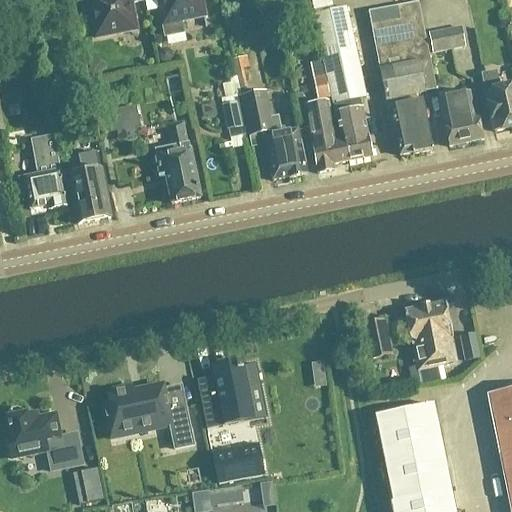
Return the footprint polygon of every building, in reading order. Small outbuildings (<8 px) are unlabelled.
[(130,5),(144,3),(142,0),(86,0),(94,39),(135,32),(130,5)] [(142,0),(144,3),(157,0),(164,37),(180,34),(178,23),(203,18),(199,0),(142,0)] [(418,5),(369,15),(386,101),(435,91),(418,5)] [(339,141),(337,142),(337,144),(343,142),(348,164),(370,160),(358,100),(361,99),(343,11),(314,17),(339,141)] [(428,38),(432,58),(464,52),(460,32),(428,38)] [(94,83),(102,69),(93,63),(84,77),(94,83)] [(491,123),(494,135),(509,131),(510,134),(511,133),(511,89),(492,94),(488,76),(480,78),(484,96),(482,96),(486,110),(487,109),(490,123),(491,123)] [(319,101),(327,100),(323,78),(315,80),(319,101)] [(271,126),(264,93),(240,98),(248,139),(264,136),(262,128),(271,126)] [(474,110),(471,111),(468,95),(437,102),(448,150),(482,142),(474,110)] [(343,142),(337,144),(337,142),(332,143),(324,104),(303,108),(316,176),(331,172),(330,167),(348,164),(343,142)] [(430,152),(420,104),(389,111),(398,157),(411,155),(411,157),(430,152)] [(129,111),(110,115),(108,105),(94,108),(100,136),(132,129),(129,111)] [(239,128),(234,105),(220,108),(225,131),(239,128)] [(153,152),(159,180),(164,179),(170,206),(199,200),(189,153),(187,153),(182,125),(165,129),(169,148),(153,152)] [(306,178),(296,132),(281,135),(279,125),(271,126),(262,128),(264,136),(264,138),(263,139),(273,182),(288,179),(288,182),(306,178)] [(46,158),(41,134),(28,137),(35,178),(18,181),(21,198),(26,197),(29,212),(47,210),(48,213),(65,209),(55,156),(46,158)] [(76,158),(79,175),(66,177),(76,226),(108,220),(94,154),(76,158)] [(443,306),(425,309),(434,352),(431,353),(435,370),(454,366),(450,342),(443,306)] [(434,352),(425,309),(404,314),(411,348),(412,348),(417,373),(435,370),(431,353),(434,352)] [(383,323),(360,328),(367,363),(391,358),(383,323)] [(457,338),(463,364),(479,360),(473,334),(457,338)] [(206,434),(227,429),(226,426),(252,421),(247,394),(251,393),(251,392),(260,391),(259,385),(257,372),(256,372),(255,367),(242,370),(241,367),(235,368),(236,371),(231,372),(231,369),(213,373),(214,380),(212,381),(196,384),(206,434)] [(102,408),(106,429),(142,422),(144,435),(169,430),(174,453),(192,449),(184,411),(167,415),(162,389),(131,395),(130,390),(107,394),(110,407),(102,408)] [(508,511),(511,511),(511,392),(486,398),(508,511)] [(373,419),(385,481),(444,469),(431,407),(373,419)] [(28,417),(23,418),(19,413),(13,412),(8,415),(7,421),(9,428),(7,428),(8,433),(10,433),(11,441),(5,442),(9,462),(46,454),(47,457),(60,455),(64,472),(82,469),(75,437),(59,441),(54,418),(37,421),(36,418),(35,416),(28,417)] [(264,478),(258,448),(210,457),(217,488),(264,479),(264,478)] [(385,481),(391,511),(452,511),(444,469),(385,481)] [(84,497),(86,507),(103,504),(96,472),(79,476),(84,497)] [(214,495),(216,510),(243,506),(240,491),(214,495)] [(193,511),(210,511),(208,495),(191,498),(193,511)]
